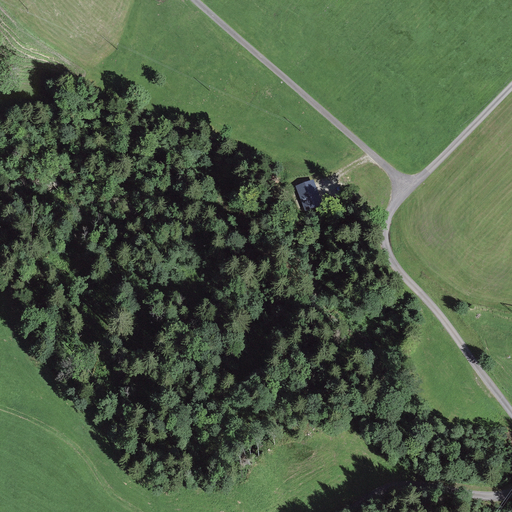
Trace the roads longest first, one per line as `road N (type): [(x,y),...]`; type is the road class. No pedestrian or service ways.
road 1 (track): [(511,413),(392,261),(385,235),(398,199),(511,86)]
road 2 (track): [(194,0),(410,186)]
road 3 (track): [(139,511),(105,487),(66,438),(0,407)]
road 4 (track): [(345,511),(391,487),(511,492)]
